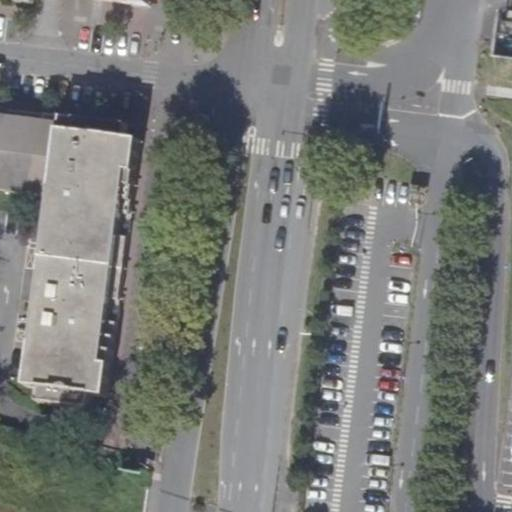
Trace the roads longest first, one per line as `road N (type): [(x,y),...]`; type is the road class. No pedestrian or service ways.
road 1 (secondary): [(244,511),(287,99)]
road 2 (residential): [(166,79),(130,435),(180,460)]
road 3 (secondary): [(237,91),(180,460)]
road 4 (residential): [(0,57),(166,79)]
